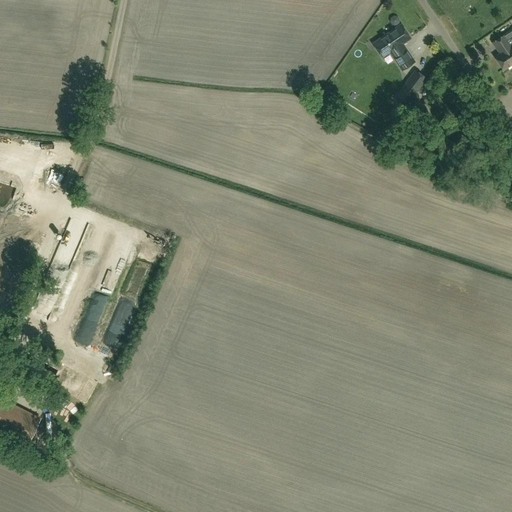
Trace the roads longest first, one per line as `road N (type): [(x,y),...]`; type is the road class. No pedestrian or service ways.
road 1 (unclassified): [(511,129),(422,0)]
road 2 (unknown): [(126,0),(88,144)]
